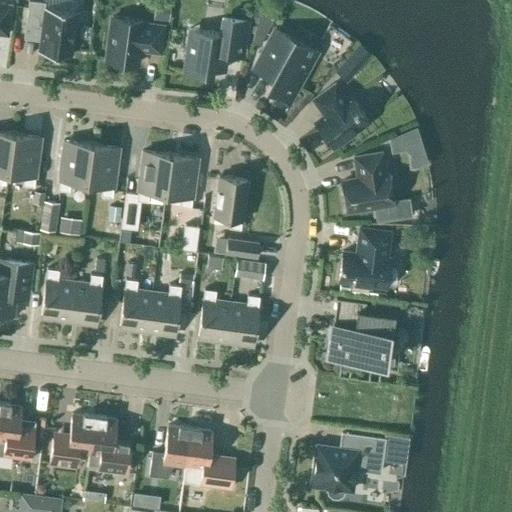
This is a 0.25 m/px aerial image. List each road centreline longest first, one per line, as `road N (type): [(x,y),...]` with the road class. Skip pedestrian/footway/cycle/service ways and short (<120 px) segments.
road 1 (residential): [(279,397),(297,216),(291,180),(273,150),(230,122),(0,91)]
road 2 (residential): [(279,397),(0,359)]
